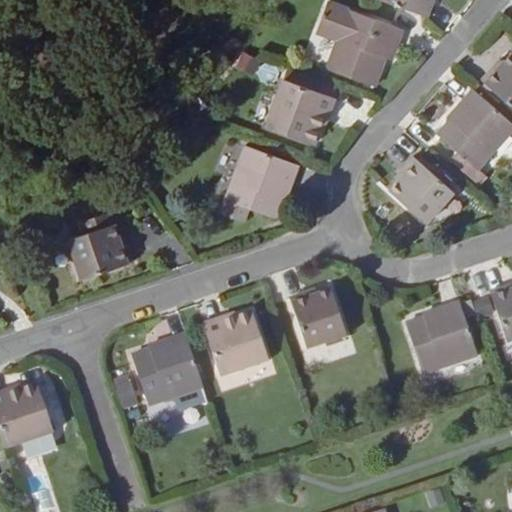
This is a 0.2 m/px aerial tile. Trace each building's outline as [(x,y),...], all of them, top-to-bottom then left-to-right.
[(374,0),(429,20),(436,0),(374,0)] [(376,89),(387,61),(393,63),(405,32),(351,12),(351,10),(331,2),(318,37),(337,44),(327,71),(376,89)] [(485,86),(511,108),(511,58),(505,67),(503,65),(485,86)] [(336,100),(285,81),(267,129),(315,148),(321,132),(324,133),(336,100)] [(511,125),(474,91),(448,120),(450,123),(438,136),(459,155),(452,164),(476,186),(484,176),(479,172),(511,134),(511,125)] [(287,204),(301,168),(246,148),(226,202),(277,221),(284,203),(287,204)] [(454,192),(417,161),(399,184),(401,186),(392,195),(426,225),(454,192)] [(107,228),(114,226),(110,214),(103,216),(107,228)] [(134,263),(125,236),(119,239),(114,226),(107,228),(103,216),(79,224),(83,236),(69,241),(82,281),(134,263)] [(511,342),(511,288),(492,295),(508,344),(511,342)] [(307,351),(347,338),(332,292),(317,297),(316,293),(290,302),(307,351)] [(477,358),(460,304),(423,316),(424,319),(406,325),(423,376),(477,358)] [(227,317),(203,325),(220,377),(269,363),(252,313),(228,319),(227,317)] [(186,335),(148,349),(149,352),(131,357),(148,407),(204,388),(186,335)] [(120,411),(136,408),(130,377),(114,380),(120,411)] [(15,393),(13,389),(0,393),(0,434),(6,451),(54,435),(37,386),(15,393)]
